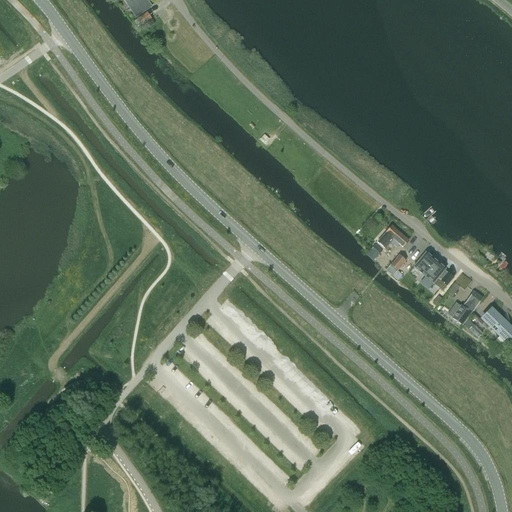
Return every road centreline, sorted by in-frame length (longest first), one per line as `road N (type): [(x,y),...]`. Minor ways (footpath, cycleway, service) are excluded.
road 1 (unknown): [(472,511),(453,470),(148,183),(37,45),(0,70)]
road 2 (tertiary): [(500,511),(473,442),(169,166),(64,33)]
road 3 (unclassified): [(511,307),(301,134),(173,0)]
